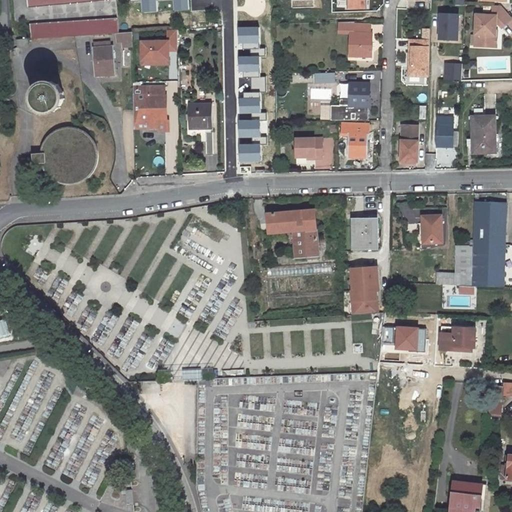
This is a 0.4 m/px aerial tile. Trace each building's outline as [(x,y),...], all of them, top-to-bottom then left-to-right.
[(225,0),(226,8),(237,8),(237,10),(254,10),(254,0),(225,0)] [(348,0),(348,9),(368,10),(367,0),(348,0)] [(458,0),(459,14),(441,14),(441,41),(463,42),(463,0),(458,0)] [(511,16),(502,6),(494,6),(494,16),(477,15),(476,35),(481,35),(481,46),(497,47),(498,35),(496,35),(497,24),(500,23),(504,28),(511,20),(511,16)] [(117,18),(32,25),(33,40),(119,33),(117,18)] [(341,32),(353,33),(352,57),(371,58),(372,34),(371,34),(371,25),(355,25),(355,23),(342,23),(341,32)] [(168,30),(168,41),(142,41),(142,66),(174,66),(174,52),(179,52),(179,30),(168,30)] [(134,32),(119,33),(119,42),(134,41),(134,32)] [(431,40),(412,39),(411,55),(414,55),(413,66),(411,66),(411,76),(430,77),(431,40)] [(30,40),(18,41),(19,48),(31,47),(30,40)] [(114,47),(96,49),(99,76),(116,74),(114,47)] [(118,66),(132,66),(132,50),(119,50),(118,66)] [(268,144),(267,69),(267,68),(264,64),(262,61),(258,58),(254,57),(248,58),(245,59),(241,62),(239,65),(238,67),(238,68),(239,145),(268,144)] [(462,71),(462,63),(446,62),(445,80),(464,81),(464,71),(462,71)] [(336,74),(317,74),(317,84),(337,84),(336,74)] [(53,83),(48,82),(45,82),(40,84),(35,89),(34,91),(33,94),(32,97),(33,100),(34,105),(35,107),(39,111),(41,112),(46,114),(51,114),(53,113),(55,113),(60,110),(62,108),(63,106),(64,101),(65,96),(63,91),(62,89),(58,85),(56,83),(53,83)] [(128,99),(126,82),(118,83),(119,99),(128,99)] [(351,83),(351,106),(370,107),(371,83),(351,83)] [(150,128),(150,129),(160,128),(160,122),(169,122),(168,96),(167,96),(167,87),(149,87),(149,90),(150,128)] [(149,90),(136,91),(136,128),(150,128),(149,90)] [(419,119),(427,119),(428,106),(420,106),(419,119)] [(215,113),(192,113),(192,139),(215,138),(215,113)] [(497,116),(473,117),(474,153),(498,153),(497,116)] [(439,119),(439,147),(459,148),(460,129),(453,129),(454,119),(439,119)] [(350,133),(349,156),(368,157),(369,124),(343,123),(343,132),(350,133)] [(42,158),(34,158),(35,162),(35,168),(43,168),(45,172),(48,178),(50,180),(54,183),(59,187),(67,189),(77,189),(80,188),(86,186),(90,183),(95,178),(99,170),(100,166),(100,158),(100,152),(97,146),(94,141),(91,139),(86,134),(84,134),(79,132),(74,131),(69,131),(64,132),(58,134),(53,137),(49,140),(45,147),(43,152),(42,158)] [(418,134),(405,133),(405,139),(402,138),(401,161),(417,161),(418,134)] [(324,159),(323,138),(297,138),(297,157),(316,157),(316,159),(324,159)] [(474,284),(504,286),(511,201),(481,198),(477,240),(477,248),(474,284)] [(315,209),(267,213),(269,233),(294,230),(296,258),(318,256),(315,209)] [(446,213),(427,213),(427,241),(446,240),(446,213)] [(375,222),(353,222),(353,251),(375,250),(375,222)] [(459,239),(459,248),(477,248),(477,240),(459,239)] [(437,272),(437,283),(474,284),(477,248),(459,248),(456,272),(437,272)] [(354,304),(354,313),(375,312),(373,289),(376,289),(374,266),(353,267),(354,276),(350,277),(351,290),(349,290),(350,304),(354,304)] [(0,324),(0,339),(13,337),(0,324)] [(476,344),(477,326),(444,324),(442,347),(467,348),(467,344),(476,344)] [(493,382),(491,411),(502,412),(505,383),(493,382)] [(458,479),(453,511),(483,511),(487,482),(458,479)]
